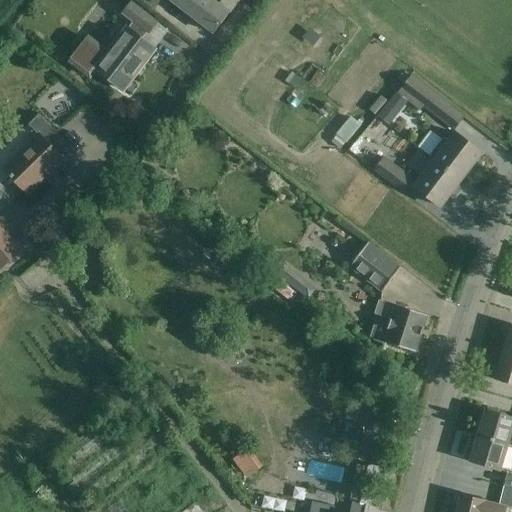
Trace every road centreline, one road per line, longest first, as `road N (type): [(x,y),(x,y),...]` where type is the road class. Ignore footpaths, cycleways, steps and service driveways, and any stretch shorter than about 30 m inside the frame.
road 1 (unclassified): [(239,511),(27,229),(96,148)]
road 2 (unclassified): [(409,511),(438,386),(511,189)]
